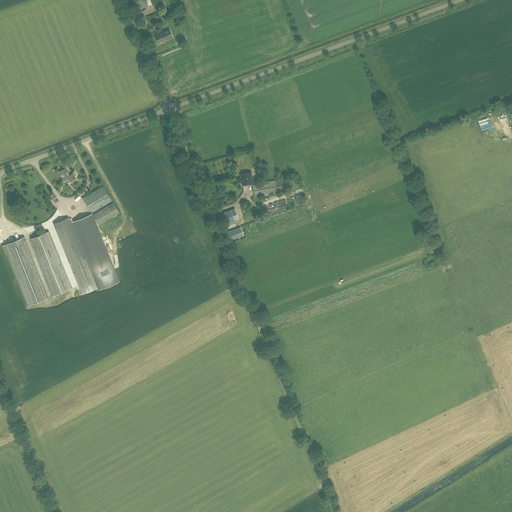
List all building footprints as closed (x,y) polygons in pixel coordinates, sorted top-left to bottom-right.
[(134,0),(138,10),(148,6),(145,0),(134,0)] [(159,13),(150,16),(153,24),(163,20),(159,13)] [(173,38),(170,30),(163,33),(162,32),(154,35),(158,44),(166,41),(173,38)] [(73,173),(70,175),(67,170),(68,170),(66,166),(61,169),(61,170),(59,171),(64,180),(68,178),(70,182),(76,179),(73,173)] [(238,178),(239,183),(242,182),(243,185),(253,183),(251,172),(240,174),(241,178),(238,178)] [(254,197),(287,190),(285,178),(252,185),(254,197)] [(246,185),(232,187),(234,195),(247,193),(246,185)] [(91,212),(111,200),(103,186),(83,198),(91,212)] [(56,197),(53,194),(50,197),(56,204),(58,201),(55,198),(56,197)] [(278,199),(281,205),(292,201),(290,195),(278,199)] [(236,197),(222,202),(224,207),(238,203),(236,197)] [(119,213),(113,203),(93,215),(99,225),(119,213)] [(297,203),(276,209),(278,217),(300,211),(297,203)] [(239,219),(235,208),(222,213),(226,224),(239,219)] [(92,214),(73,222),(99,287),(97,288),(98,291),(119,282),(92,214)] [(97,288),(99,287),(73,222),(71,218),(69,219),(68,217),(53,223),(82,294),(97,288)] [(228,232),(231,241),(244,237),(240,227),(228,232)]
